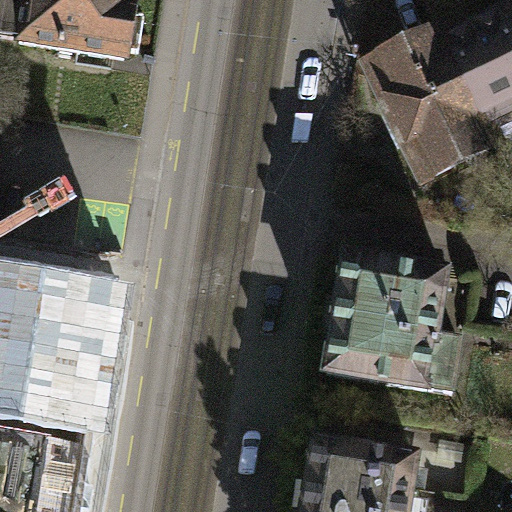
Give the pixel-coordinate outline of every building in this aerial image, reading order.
[(134,0),(0,0),(0,39),(124,59),(125,52),(138,54),(145,13),(133,11),(134,0)] [(511,117),(511,16),(509,10),(444,43),(487,130),(511,117)] [(487,130),(444,43),(439,32),(374,64),(371,76),(422,178),(494,142),(487,130)] [(340,261),(324,375),(453,393),(460,344),(434,340),(443,275),(340,261)] [(0,438),(79,452),(104,299),(0,281),(0,438)] [(0,511),(69,511),(79,452),(0,438),(0,511)] [(313,443),(302,511),(406,511),(415,458),(313,443)]
